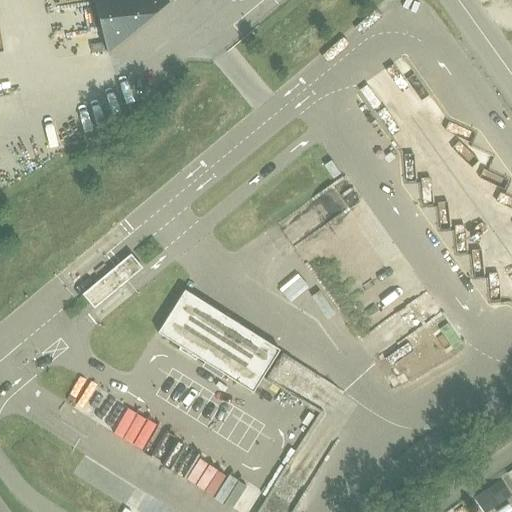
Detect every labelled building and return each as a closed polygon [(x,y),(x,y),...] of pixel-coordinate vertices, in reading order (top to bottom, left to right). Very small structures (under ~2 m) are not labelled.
[(92,0),(107,53),(109,52),(169,2),(167,0),(92,0)] [(131,254),(82,295),(94,309),(143,268),(131,254)] [(184,306),(172,326),(254,377),(266,358),(184,306)] [(169,329),(167,333),(173,338),(176,333),(169,329)] [(185,339),(178,350),(195,361),(202,350),(185,339)] [(488,511),(497,506),(511,496),(511,494),(507,487),(502,479),(484,491),(473,498),(481,511),(488,511)]
